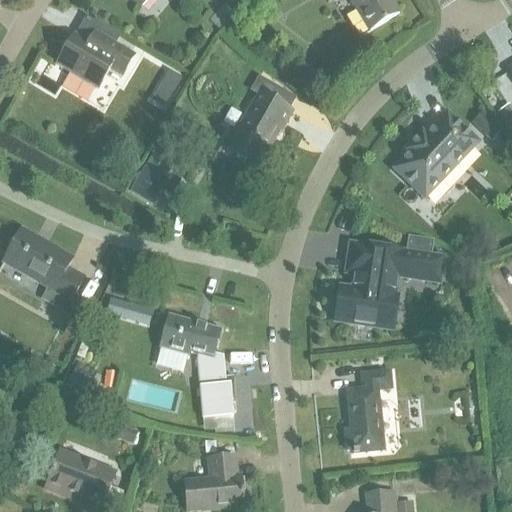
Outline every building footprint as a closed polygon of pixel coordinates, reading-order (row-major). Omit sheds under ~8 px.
[(128,0),(140,9),(148,0),(153,0),(155,1),(156,0),(128,0)] [(350,0),(369,31),(398,14),(389,0),(350,0)] [(232,16),(222,6),(209,21),(219,30),(232,16)] [(243,23),(234,29),(245,48),(255,42),(243,23)] [(60,61),(57,66),(60,68),(98,90),(109,72),(121,79),(134,57),(129,54),(115,45),(95,34),(88,46),(74,37),(60,61)] [(181,79),(170,72),(161,87),(172,94),(181,79)] [(251,93),(258,97),(237,135),(230,131),(222,144),(259,165),(277,132),(280,134),(291,113),(289,112),(296,100),(259,79),(251,93)] [(424,200),(477,144),(447,115),(425,137),(421,134),(404,152),(408,156),(393,171),(424,200)] [(482,115),(472,126),(489,142),(499,132),(482,115)] [(153,156),(147,166),(155,171),(161,161),(153,156)] [(148,167),(132,193),(158,208),(174,182),(148,167)] [(329,209),(325,237),(346,241),(351,213),(329,209)] [(64,313),(83,280),(66,270),(71,262),(20,233),(1,267),(47,293),(42,301),(64,313)] [(431,254),(433,243),(409,239),(407,251),(418,252),(431,254)] [(337,305),(334,324),(361,328),(394,333),(396,317),(399,299),(400,288),(396,287),(397,279),(408,281),(439,285),(443,261),(423,258),(418,257),(401,254),(401,253),(380,250),(360,247),(359,248),(357,248),(351,247),(350,250),(346,275),(355,277),(354,287),(353,290),(353,292),(348,291),(339,290),(337,305)] [(112,302),(107,317),(149,329),(147,328),(152,314),(153,314),(152,313),(141,310),(112,302)] [(198,382),(225,380),(223,358),(214,355),(221,331),(169,316),(159,352),(188,360),(190,354),(198,357),(197,362),(198,382)] [(78,364),(68,388),(87,396),(97,372),(78,364)] [(376,392),(389,390),(388,374),(361,376),(363,392),(347,394),(350,433),(344,433),(345,452),(351,451),(352,456),(382,453),(376,392)] [(233,418),(230,385),(199,388),(202,421),(233,418)] [(114,438),(133,446),(137,435),(119,427),(114,438)] [(97,511),(100,511),(115,476),(60,454),(47,486),(78,498),(75,503),(97,511)] [(186,511),(209,511),(243,509),(240,479),(236,479),(235,459),(208,462),(211,490),(185,493),(186,511)] [(394,511),(394,506),(393,495),(365,497),(366,511),(394,511)]
